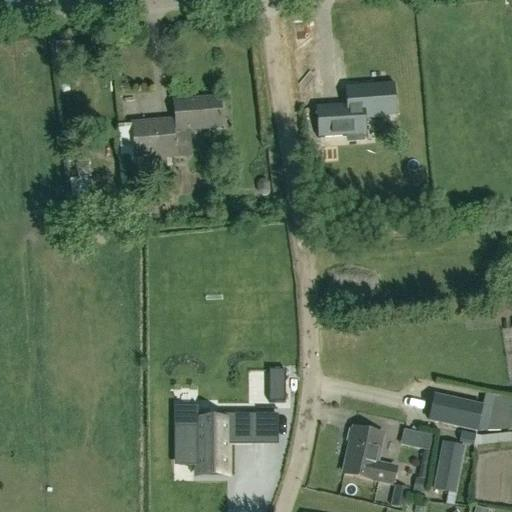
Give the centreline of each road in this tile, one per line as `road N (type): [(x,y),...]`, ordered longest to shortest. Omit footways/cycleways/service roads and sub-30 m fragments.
road 1 (track): [(267,0),(311,350),(300,456),(282,511)]
road 2 (residential): [(0,13),(168,0)]
